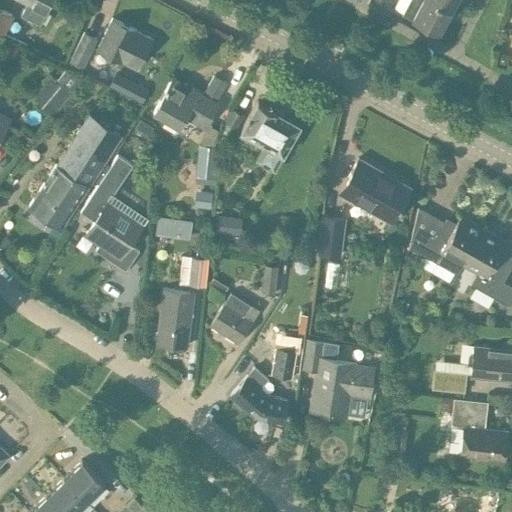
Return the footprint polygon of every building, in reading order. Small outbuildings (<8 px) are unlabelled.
[(50,0),(21,0),(27,3),(21,14),(39,23),(50,0)] [(450,9),(434,0),(420,0),(411,18),(438,32),(450,9)] [(434,0),(450,9),(454,0),(434,0)] [(0,7),(0,34),(2,35),(13,14),(0,7)] [(121,60),(121,59),(136,67),(150,38),(136,31),(136,30),(112,18),(96,48),(121,60)] [(83,67),(97,38),(83,31),(69,60),(83,67)] [(42,106),(41,107),(52,117),(72,92),(73,93),(84,79),(81,76),(58,63),(50,74),(61,83),(60,84),(47,74),(30,97),(42,106)] [(204,126),(204,125),(217,102),(214,101),(225,82),(213,75),(203,94),(172,77),(152,112),(179,128),(186,116),(204,126)] [(258,99),(240,130),(264,143),(256,159),(273,168),(299,123),(258,99)] [(221,127),(219,139),(224,141),(231,126),(235,128),(243,115),(230,107),(222,121),(224,122),(221,127)] [(0,133),(9,117),(0,112),(0,133)] [(28,206),(60,226),(120,133),(89,112),(28,206)] [(195,175),(195,182),(212,184),(213,177),(214,177),(217,147),(198,145),(197,149),(196,165),(195,175)] [(133,164),(117,154),(79,211),(92,219),(83,233),(98,243),(94,250),(125,270),(139,249),(129,242),(142,222),(108,201),(133,164)] [(358,157),(338,192),(391,222),(411,187),(358,157)] [(417,207),(409,244),(457,272),(462,264),(483,227),(460,214),(453,225),(445,220),(444,222),(417,207)] [(216,213),(214,231),(214,236),(231,239),(232,233),(240,234),(242,217),(216,213)] [(346,217),(321,213),(316,252),(341,256),(346,217)] [(483,227),(462,264),(476,271),(470,282),(507,304),(511,295),(511,284),(503,279),(511,263),(511,261),(498,254),(506,240),(483,227)] [(190,257),(188,282),(204,283),(207,258),(190,257)] [(263,265),(261,292),(280,294),(283,267),(263,265)] [(213,277),(209,284),(216,288),(224,293),(228,286),(213,277)] [(193,292),(163,288),(156,342),(186,346),(193,292)] [(223,304),(210,324),(237,342),(251,321),(251,320),(243,315),(250,304),(231,292),(223,304)] [(355,365),(355,363),(320,358),(322,340),(308,338),(303,368),(317,370),(312,408),(344,413),(347,391),(367,394),(371,367),(355,365)] [(511,347),(473,343),(470,374),(511,378),(511,347)] [(276,347),(271,373),(291,377),(295,350),(276,347)] [(254,366),(246,376),(230,394),(255,416),(283,421),(287,399),(268,395),(259,387),(267,378),(254,366)] [(464,391),(466,372),(433,369),(431,388),(464,391)] [(443,406),(443,410),(451,411),(450,425),(463,426),(460,454),(503,458),(506,429),(476,426),(480,400),(441,395),(439,406),(443,406)] [(0,444),(0,463),(10,454),(0,444)] [(82,459),(64,477),(86,500),(104,482),(82,459)] [(64,477),(46,495),(62,511),(73,511),(86,500),(64,477)] [(62,511),(46,495),(27,511),(62,511)] [(133,495),(115,511),(146,511),(147,511),(133,495)]
